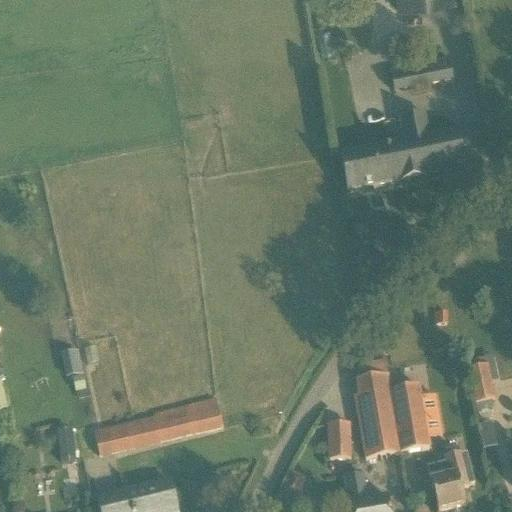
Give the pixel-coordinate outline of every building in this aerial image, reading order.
[(396,0),(399,12),(454,4),(453,0),(396,0)] [(394,94),(453,82),(449,60),(389,72),(394,94)] [(348,196),(471,171),(463,134),(430,141),(425,117),(399,122),(404,146),(341,159),(348,196)] [(368,462),(387,458),(403,455),(392,393),(391,393),(388,378),(387,378),(385,364),(361,368),(363,382),(357,383),(359,399),(355,400),(368,462)] [(496,402),(492,384),(488,367),(468,372),(476,406),(496,402)] [(83,378),(72,380),(75,394),(76,394),(77,402),(91,399),(89,390),(86,391),(83,378)] [(418,388),(392,393),(403,455),(429,449),(418,388)] [(154,421),(149,422),(155,445),(222,429),(216,401),(153,416),(154,421)] [(478,426),(484,450),(497,447),(491,423),(478,426)] [(350,461),(349,427),(329,428),(330,462),(350,461)] [(120,429),(94,435),(100,457),(125,452),(120,429)] [(60,466),(76,464),(72,431),(56,432),(60,466)] [(458,460),(427,468),(437,511),(445,511),(465,507),(461,491),(465,490),(458,460)] [(289,472),(281,494),(297,499),(305,478),(289,472)] [(363,477),(344,480),(349,511),(389,511),(388,499),(367,503),(363,477)] [(98,501),(100,511),(176,511),(170,483),(98,501)]
